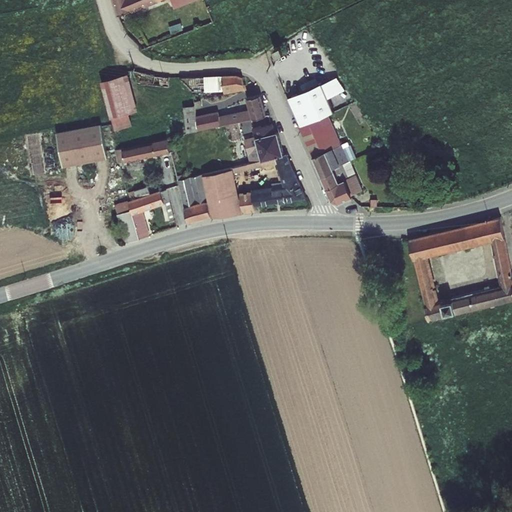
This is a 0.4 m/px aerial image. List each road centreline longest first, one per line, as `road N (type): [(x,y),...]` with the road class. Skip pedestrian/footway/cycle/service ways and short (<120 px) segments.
road 1 (residential): [(329,223),(264,78),(236,65),(146,62),(116,35),(103,0)]
road 2 (tertiary): [(329,223),(206,231),(0,295)]
road 3 (tertiary): [(511,197),(412,222),(329,223)]
